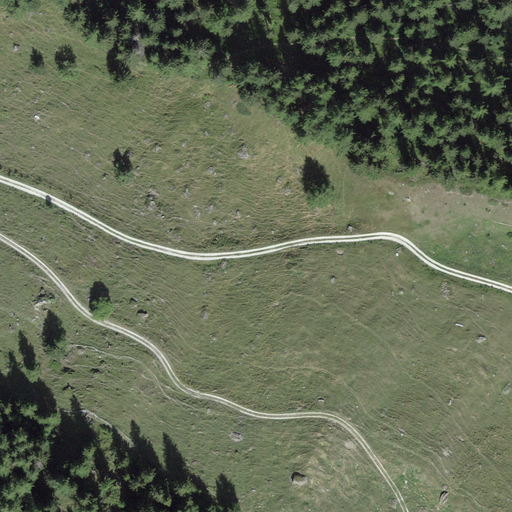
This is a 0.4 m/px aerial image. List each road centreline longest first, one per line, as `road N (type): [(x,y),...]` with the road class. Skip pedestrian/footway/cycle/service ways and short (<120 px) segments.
road 1 (track): [(0,180),(39,190),(135,241),(230,258),(310,242),(404,240),(436,267),(511,291)]
road 2 (track): [(0,238),(48,270),(89,317),(158,353),(181,385),(263,417),(325,416),(349,426),(406,511)]
